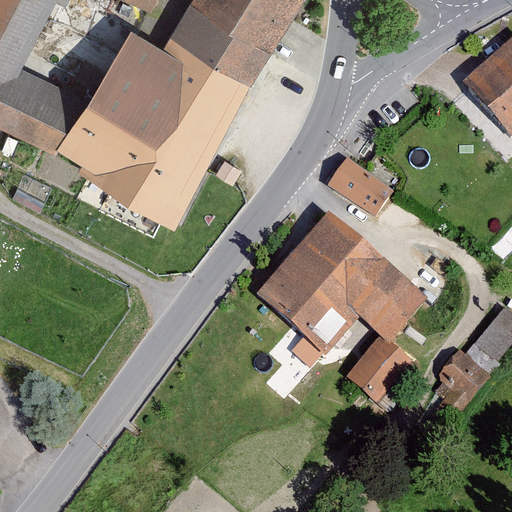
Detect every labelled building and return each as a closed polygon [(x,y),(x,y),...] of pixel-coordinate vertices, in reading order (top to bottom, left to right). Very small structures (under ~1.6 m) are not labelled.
[(67,0),(0,0),(0,79),(4,81),(0,87),(0,127),(179,222),(250,89),(167,45),(140,31),(96,113),(17,72),(54,1),(64,7),(67,0)] [(123,0),(151,13),(157,0),(123,0)] [(194,0),(192,0),(167,45),(250,89),(275,47),(194,0)] [(194,0),(275,47),(302,0),(194,0)] [(511,38),(461,83),(511,142),(511,38)] [(331,181),(377,215),(393,193),(346,160),(331,181)] [(428,301),(330,214),(259,295),(327,355),(362,315),(382,332),(392,341),(428,301)] [(511,313),(506,308),(475,343),(496,361),(511,342),(511,313)] [(414,359),(392,341),(382,332),(350,370),(382,397),(414,359)] [(475,343),(465,355),(490,377),(500,365),(496,361),(475,343)] [(465,355),(459,351),(437,376),(453,390),(442,402),(457,415),(490,377),(465,355)]
